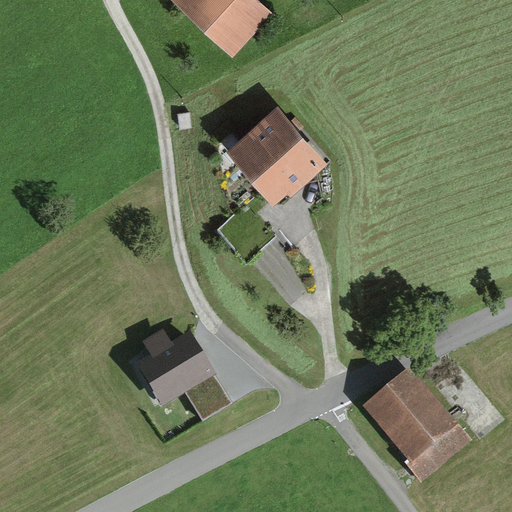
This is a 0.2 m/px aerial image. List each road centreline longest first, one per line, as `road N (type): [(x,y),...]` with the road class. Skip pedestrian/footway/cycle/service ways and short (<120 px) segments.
road 1 (tertiary): [(332,386),(92,511)]
road 2 (tertiary): [(511,309),(332,386)]
road 3 (unclassified): [(419,511),(332,386)]
